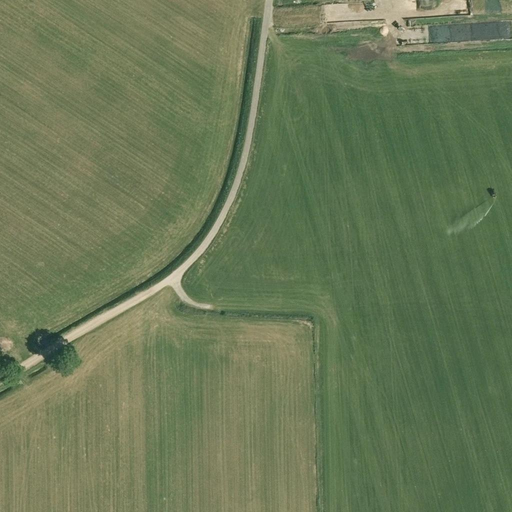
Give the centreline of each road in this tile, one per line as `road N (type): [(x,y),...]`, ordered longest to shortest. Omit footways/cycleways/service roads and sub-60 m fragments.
road 1 (unclassified): [(155,289),(194,256),(229,203),(244,161),(269,0)]
road 2 (track): [(0,380),(155,289)]
